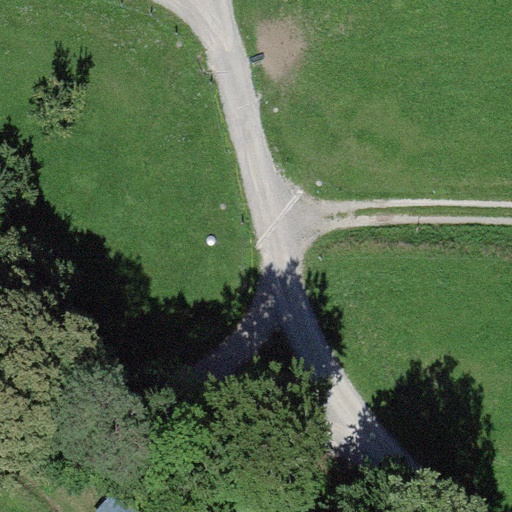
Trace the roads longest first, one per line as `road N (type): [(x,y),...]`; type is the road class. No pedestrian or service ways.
road 1 (track): [(12,388),(109,409),(179,404),(242,360),(280,293),(286,238)]
road 2 (track): [(0,380),(147,450),(335,511)]
road 3 (track): [(449,511),(354,399),(286,238)]
road 4 (track): [(286,238),(217,0)]
road 5 (track): [(286,238),(352,212),(511,217)]
